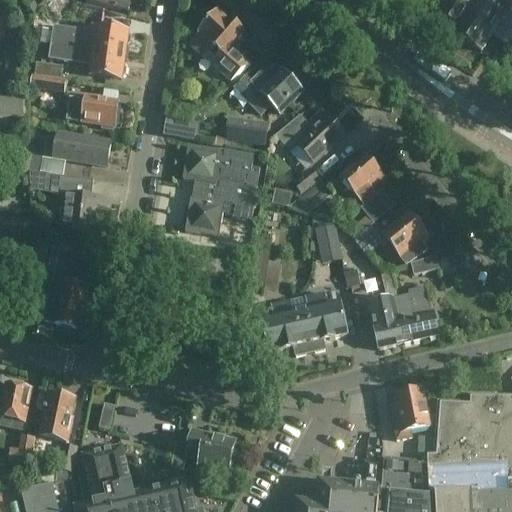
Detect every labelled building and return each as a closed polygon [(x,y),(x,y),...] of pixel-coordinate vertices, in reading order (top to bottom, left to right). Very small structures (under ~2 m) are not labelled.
[(122,0),(87,0),(86,7),(127,18),(131,2),(122,0)] [(480,0),(444,0),(434,16),(459,32),(480,0)] [(480,0),(459,32),(456,37),(482,53),(492,38),(511,50),(511,48),(511,11),(494,0),(480,0)] [(217,13),(188,46),(204,59),(208,54),(217,62),(212,67),(234,85),(250,66),(230,48),(243,33),(230,23),(229,24),(217,13)] [(48,30),(36,29),(35,44),(47,45),(48,30)] [(53,29),(50,46),(93,53),(124,58),(128,34),(96,29),(95,40),(83,39),(84,34),(53,29)] [(93,53),(50,46),(49,46),(47,62),(90,70),(89,77),(121,81),(124,58),(93,53)] [(32,78),(61,82),(62,70),(34,66),(32,78)] [(259,95),(249,105),(259,116),(270,105),(280,115),(302,94),(281,73),(272,82),(263,72),(250,85),(259,95)] [(61,82),(32,78),(31,78),(30,85),(30,89),(65,94),(66,83),(61,82)] [(209,92),(215,100),(223,94),(217,86),(209,92)] [(67,107),(65,121),(81,123),(113,129),(117,104),(100,101),(100,98),(86,96),(85,101),(71,98),(70,108),(67,107)] [(22,99),(0,100),(0,118),(23,117),(22,99)] [(322,116),(313,125),(314,126),(312,128),(311,127),(309,128),(306,125),(300,118),(276,138),(290,155),(297,149),(303,156),(313,166),(315,167),(345,137),(327,120),(322,116)] [(228,121),(225,143),(265,149),(269,126),(228,121)] [(59,136),(54,162),(64,164),(66,164),(105,171),(110,145),(69,138),(59,136)] [(222,153),(188,147),(183,181),(194,183),(192,200),(190,200),(185,234),(219,239),(222,219),(251,223),(260,170),(253,169),(255,157),(222,151),(222,153)] [(39,176),(40,175),(42,160),(28,157),(26,172),(39,176)] [(368,190),(381,179),(365,159),(340,180),(364,210),(361,212),(374,226),(395,208),(383,192),(376,199),(368,190)] [(320,182),(312,172),(294,187),(302,197),(320,183),(320,182)] [(94,183),(30,176),(31,189),(51,191),(51,195),(65,197),(61,230),(98,234),(102,201),(92,200),(94,183)] [(303,200),(289,210),(308,217),(313,212),(332,197),(320,183),(302,197),(301,198),(303,200)] [(290,197),(274,193),(272,205),(288,208),(290,197)] [(151,243),(173,247),(180,203),(159,200),(151,243)] [(392,229),(382,237),(388,245),(399,258),(425,237),(410,218),(409,218),(407,215),(391,228),(392,229)] [(31,220),(0,221),(0,238),(32,237),(31,220)] [(388,245),(382,237),(374,227),(354,244),(366,258),(380,246),(383,249),(388,245)] [(335,228),(319,231),(325,261),(341,258),(340,251),(335,228)] [(254,252),(258,252),(271,254),(273,243),(255,240),(254,252)] [(35,241),(29,272),(42,275),(43,272),(49,242),(35,241)] [(60,252),(43,322),(55,325),(55,326),(75,330),(84,292),(88,293),(95,261),(60,252)] [(271,254),(258,252),(254,284),(267,285),(266,293),(278,295),(282,265),(270,264),(271,254)] [(436,258),(411,266),(413,277),(439,272),(436,258)] [(344,274),(347,290),(361,288),(358,272),(344,274)] [(392,301),(396,300),(395,296),(396,296),(390,274),(380,276),(386,298),(387,302),(368,306),(373,329),(378,352),(402,347),(392,301)] [(409,297),(396,300),(392,301),(402,347),(421,343),(421,342),(438,339),(433,316),(431,316),(425,290),(408,293),(409,297)] [(308,312),(300,313),(304,328),(312,326),(312,324),(320,322),(325,343),(347,338),(339,304),(327,307),(325,296),(305,300),(308,312)] [(274,319),(261,322),(269,355),(294,350),(296,359),(325,353),(322,343),(325,343),(320,322),(312,324),(312,326),(304,328),(300,313),(293,315),(290,303),(271,308),(274,319)] [(222,342),(217,369),(230,372),(236,345),(222,342)] [(358,345),(363,364),(372,362),(367,343),(358,345)] [(7,387),(0,419),(12,422),(10,431),(24,435),(26,425),(27,425),(29,415),(27,412),(31,393),(20,390),(19,388),(12,386),(10,388),(7,387)] [(397,406),(390,408),(397,443),(412,440),(411,433),(435,428),(436,416),(428,417),(423,393),(395,398),(397,406)] [(39,438),(55,442),(69,445),(73,422),(71,421),(75,402),(51,397),(41,395),(38,411),(47,413),(44,429),(41,428),(39,438)] [(438,403),(435,442),(434,459),(427,459),(427,465),(430,511),(511,511),(511,397),(468,397),(468,404),(438,403)] [(103,411),(99,430),(110,433),(114,413),(103,411)] [(179,432),(171,471),(183,474),(186,461),(192,435),(179,432)] [(206,438),(192,435),(186,461),(200,464),(199,469),(197,474),(202,480),(221,485),(226,484),(228,476),(235,444),(206,438)] [(34,441),(22,439),(18,461),(31,463),(34,441)] [(57,473),(58,474),(70,476),(75,451),(63,448),(57,473)] [(202,511),(202,510),(195,511),(189,486),(134,499),(122,449),(82,458),(87,480),(80,481),(86,510),(76,511),(202,511)] [(384,467),(381,466),(376,511),(430,511),(427,465),(385,461),(384,467)] [(376,511),(381,466),(364,465),(362,489),(318,485),(316,507),(296,505),(295,511),(376,511)] [(70,476),(58,474),(55,488),(69,487),(71,477),(70,476)] [(20,492),(0,493),(0,511),(69,511),(63,487),(21,496),(20,492)]
